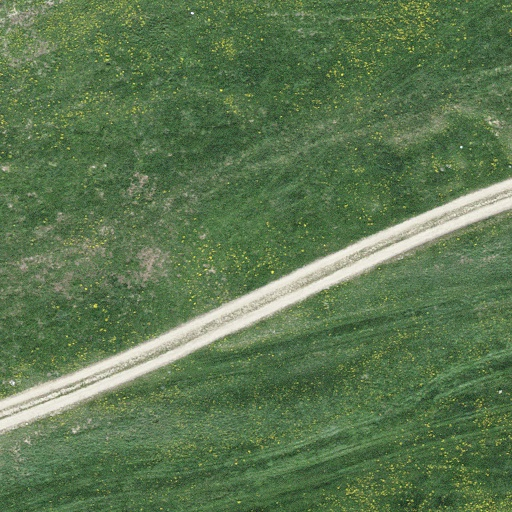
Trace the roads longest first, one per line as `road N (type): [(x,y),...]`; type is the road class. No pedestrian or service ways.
road 1 (track): [(511,190),(174,349),(0,418)]
road 2 (track): [(174,349),(324,366),(511,317)]
